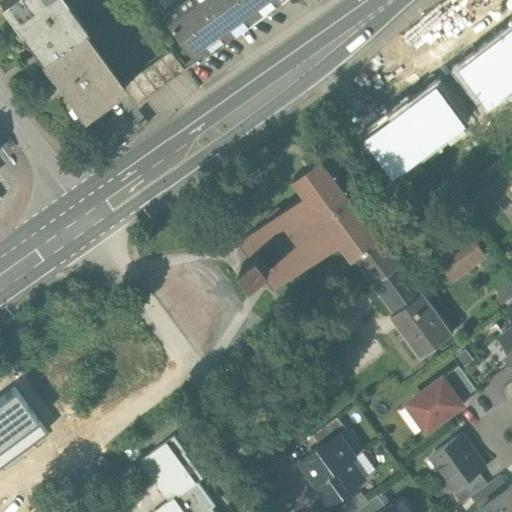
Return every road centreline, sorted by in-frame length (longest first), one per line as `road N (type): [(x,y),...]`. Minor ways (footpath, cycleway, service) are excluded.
road 1 (primary): [(392,0),(84,217)]
road 2 (residential): [(195,372),(0,506)]
road 3 (residential): [(84,217),(195,372)]
road 4 (residential): [(84,217),(0,105)]
